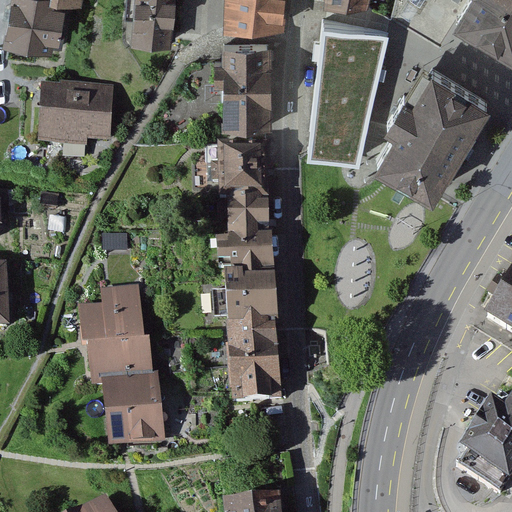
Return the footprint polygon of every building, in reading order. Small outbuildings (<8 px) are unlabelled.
[(13,0),(7,38),(9,38),(7,49),(34,54),(36,43),(60,47),(63,31),(64,31),(65,26),(59,24),(62,8),(57,7),(58,0),(13,0)] [(173,0),(136,0),(133,38),(170,41),(170,32),(173,0)] [(280,24),(282,0),(228,0),(228,25),(280,24)] [(511,0),(470,0),(457,22),(511,55),(511,0)] [(387,34),(324,21),(309,151),(358,158),(378,72),(387,34)] [(267,45),(224,45),(224,63),(215,63),(215,82),(224,81),(224,126),(268,125),(267,45)] [(488,103),(433,69),(414,100),(404,94),(396,108),(387,122),(397,127),(377,160),(432,193),(460,148),(488,103)] [(64,104),(43,103),(41,141),(64,142),(64,135),(109,138),(111,91),(65,89),(64,104)] [(266,146),(219,147),(219,166),(213,166),(213,182),(219,182),(219,201),(230,201),(230,199),(267,198),(266,146)] [(267,234),(267,198),(230,199),(230,201),(230,221),(226,221),(226,229),(230,229),(230,237),(267,234)] [(232,276),(271,274),(267,234),(230,237),(231,251),(219,253),(220,269),(232,268),(232,276)] [(274,325),(271,274),(232,276),(232,278),(222,278),(222,286),(227,286),(227,293),(212,294),(214,320),(224,319),(225,328),(229,328),(271,325),(274,325)] [(511,278),(487,318),(511,333),(511,278)] [(139,285),(101,288),(102,305),(79,307),(82,341),(89,341),(144,336),(139,285)] [(274,362),(271,325),(229,328),(231,342),(230,342),(230,346),(232,346),(232,364),(274,362)] [(89,341),(92,378),(103,378),(152,373),(149,336),(89,341)] [(278,399),(274,362),(232,364),(234,389),(232,391),(235,402),(278,399)] [(159,373),(103,378),(110,445),(165,440),(159,373)] [(511,402),(501,396),(457,466),(501,494),(511,475),(511,402)] [(280,511),(278,497),(226,505),(227,511),(280,511)] [(112,511),(106,500),(82,511),(112,511)]
